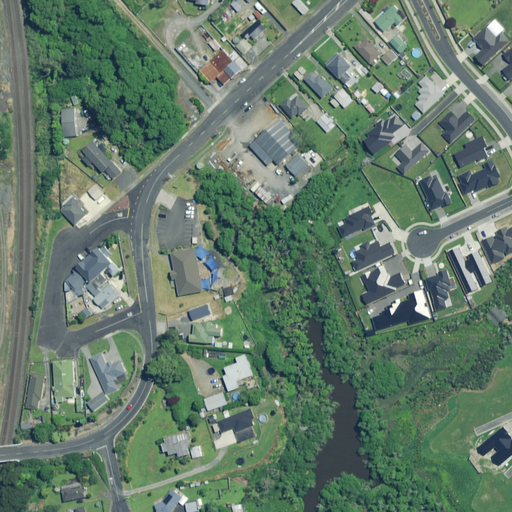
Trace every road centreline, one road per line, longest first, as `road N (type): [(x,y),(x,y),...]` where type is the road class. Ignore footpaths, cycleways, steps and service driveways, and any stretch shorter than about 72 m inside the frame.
road 1 (residential): [(142,217),(170,162),(344,0)]
road 2 (residential): [(148,311),(74,338),(61,332),(56,315),(71,250),(98,226),(142,217)]
road 3 (residential): [(103,433),(135,404),(148,379),(148,311)]
